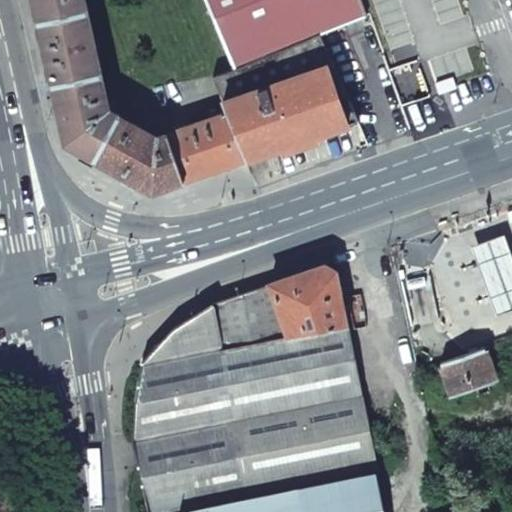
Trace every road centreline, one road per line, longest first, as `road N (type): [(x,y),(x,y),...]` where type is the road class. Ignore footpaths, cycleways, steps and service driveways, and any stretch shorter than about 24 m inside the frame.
road 1 (secondary): [(511,141),(210,243)]
road 2 (secondary): [(210,243),(82,206),(60,182),(3,75)]
road 3 (secondary): [(3,75),(52,299)]
road 4 (secondary): [(52,299),(77,387),(91,511)]
road 5 (secondary): [(210,243),(52,299)]
